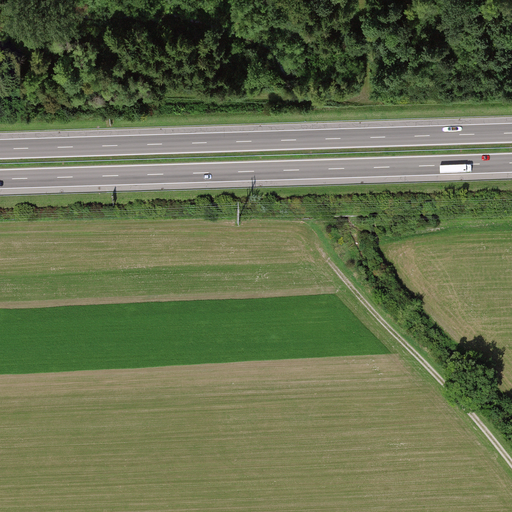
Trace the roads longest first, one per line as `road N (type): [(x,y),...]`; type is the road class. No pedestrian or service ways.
road 1 (motorway): [(0,179),(511,163)]
road 2 (motorway): [(511,133),(0,149)]
road 3 (track): [(0,62),(82,54),(165,94),(345,100),(365,82),(362,0)]
road 4 (track): [(511,465),(315,234)]
road 5 (track): [(511,408),(393,263)]
